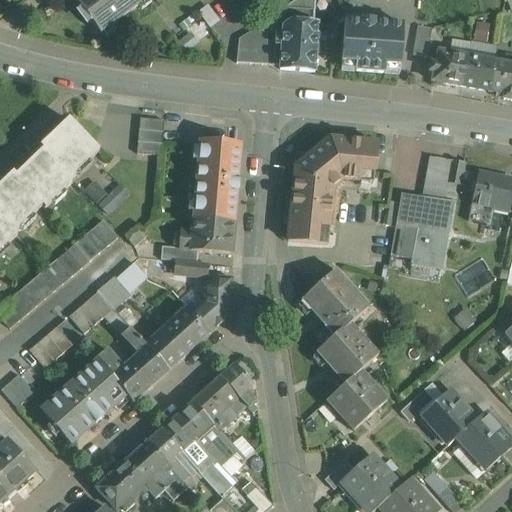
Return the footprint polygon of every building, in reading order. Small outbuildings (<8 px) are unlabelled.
[(145,0),(73,0),(100,35),(145,0)] [(315,0),(297,0),(285,8),(283,34),(279,71),(314,73),(317,37),(316,36),(317,26),(313,25),(315,0)] [(402,26),(345,21),(342,64),(356,65),(355,72),(385,74),(385,67),(399,68),(402,26)] [(258,29),(239,41),(236,64),(274,67),(276,43),(266,42),(267,22),(258,29)] [(429,33),(416,32),(413,58),(426,59),(429,33)] [(466,59),(438,54),(436,60),(431,59),(428,73),(434,74),(432,83),(435,83),(434,86),(444,88),(444,85),(461,88),(466,59)] [(494,64),(466,59),(461,88),(488,93),(494,64)] [(511,66),(494,64),(488,93),(503,96),(502,100),(511,102),(511,101),(511,66)] [(164,122),(140,120),(139,132),(163,134),(164,122)] [(99,153),(69,121),(40,149),(73,183),(74,183),(71,180),(99,153)] [(163,134),(139,132),(138,143),(161,146),(163,134)] [(330,140),(295,169),(287,242),(327,247),(333,189),(342,182),(372,185),(376,145),(330,140)] [(161,146),(138,143),(137,155),(160,158),(161,146)] [(240,148),(200,145),(193,221),(233,224),(236,193),(238,193),(239,181),(237,181),(240,148)] [(73,183),(40,149),(43,152),(15,178),(12,175),(12,176),(45,210),(73,183)] [(452,162),(430,158),(422,200),(445,203),(446,203),(449,185),(448,185),(452,162)] [(464,164),(452,162),(448,185),(449,185),(460,187),(464,164)] [(511,200),(511,181),(478,174),(471,205),(472,206),(468,222),(489,227),(493,210),(509,213),(511,200)] [(12,176),(0,186),(0,220),(16,238),(17,237),(14,234),(41,208),(44,211),(45,210),(12,176)] [(94,184),(85,194),(97,206),(107,196),(94,184)] [(422,200),(402,196),(400,205),(396,228),(396,230),(401,233),(397,252),(413,255),(412,260),(440,265),(443,247),(440,247),(443,232),(446,232),(451,204),(446,203),(445,203),(422,200)] [(400,205),(389,203),(387,227),(396,228),(400,205)] [(0,253),(16,238),(0,220),(0,253)] [(233,224),(193,221),(192,233),(180,232),(179,250),(178,252),(197,254),(230,256),(231,250),(232,250),(234,237),(232,237),(233,224)] [(102,222),(84,238),(99,255),(117,240),(102,222)] [(146,239),(139,231),(127,241),(134,249),(146,239)] [(99,255),(84,238),(75,246),(90,263),(99,255)] [(90,263),(75,246),(66,253),(80,271),(90,263)] [(179,250),(162,249),(161,261),(175,263),(196,265),(197,254),(178,252),(179,250)] [(80,271),(66,253),(56,261),(71,278),(80,271)] [(56,261),(0,309),(0,319),(10,331),(71,278),(56,261)] [(196,265),(175,263),(174,276),(206,279),(207,266),(196,265)] [(334,338),(350,326),(369,310),(335,272),(301,302),(334,338)] [(217,279),(203,289),(202,304),(191,314),(209,335),(230,316),(232,280),(217,279)] [(131,298),(114,280),(96,295),(106,306),(113,313),(131,298)] [(96,295),(68,319),(83,336),(111,313),(96,295)] [(187,310),(145,348),(168,372),(209,335),(191,314),(187,310)] [(132,320),(124,311),(117,317),(125,326),(132,320)] [(125,326),(117,317),(110,324),(139,355),(119,372),(116,369),(119,366),(106,351),(97,360),(99,362),(126,397),(132,404),(168,372),(145,348),(125,326)] [(65,322),(29,353),(44,371),(81,340),(65,322)] [(350,326),(334,338),(315,355),(344,387),(360,373),(378,357),(350,326)] [(99,362),(41,413),(70,446),(94,425),(95,426),(103,418),(103,417),(126,397),(99,362)] [(253,387),(234,367),(220,380),(246,409),(252,416),(257,411),(253,406),(256,403),(246,393),(253,387)] [(344,387),(327,403),(353,432),(386,403),(360,373),(344,387)] [(34,395),(19,377),(1,393),(16,410),(34,395)] [(246,409),(220,380),(192,404),(211,425),(217,419),(229,409),(237,417),(246,409)] [(424,392),(400,413),(409,423),(432,401),(424,392)] [(476,422),(449,393),(421,418),(447,448),(456,440),(476,422)] [(211,425),(192,404),(175,420),(207,456),(210,459),(229,478),(244,463),(244,462),(219,434),(211,425)] [(237,417),(229,409),(217,419),(225,428),(237,417)] [(511,448),(511,444),(484,414),(476,422),(456,440),(486,472),(511,448)] [(225,428),(217,419),(211,425),(219,434),(225,428)] [(207,456),(175,420),(161,432),(180,453),(221,498),(232,489),(209,463),(205,467),(201,462),(207,456)] [(180,453),(161,432),(147,445),(166,466),(180,482),(182,484),(191,476),(174,458),(180,453)] [(7,441),(0,447),(0,491),(8,499),(36,474),(7,441)] [(125,464),(143,486),(155,500),(164,492),(173,502),(187,490),(182,484),(180,482),(166,466),(147,445),(125,464)] [(476,480),(484,473),(464,451),(456,458),(476,480)] [(352,473),(341,483),(342,484),(366,511),(374,511),(379,508),(398,491),(369,458),(352,473)] [(143,486),(125,464),(96,490),(115,511),(120,506),(123,509),(130,502),(128,500),(143,486)] [(344,464),(324,482),(333,492),(342,484),(341,483),(352,473),(344,464)] [(433,511),(407,483),(398,491),(379,508),(382,511),(433,511)] [(459,511),(464,508),(446,489),(437,497),(449,511),(459,511)] [(268,511),(273,508),(256,490),(247,498),(259,511),(268,511)] [(259,511),(247,498),(232,511),(233,511),(259,511)] [(223,500),(210,511),(233,511),(232,511),(223,500)]
